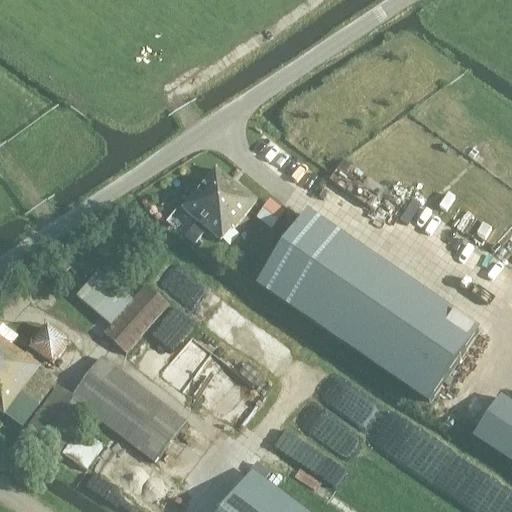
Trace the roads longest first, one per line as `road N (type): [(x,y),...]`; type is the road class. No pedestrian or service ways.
road 1 (tertiary): [(0,270),(411,0)]
road 2 (track): [(187,511),(259,457),(340,511)]
road 3 (track): [(326,0),(176,100)]
road 4 (track): [(70,26),(176,100)]
